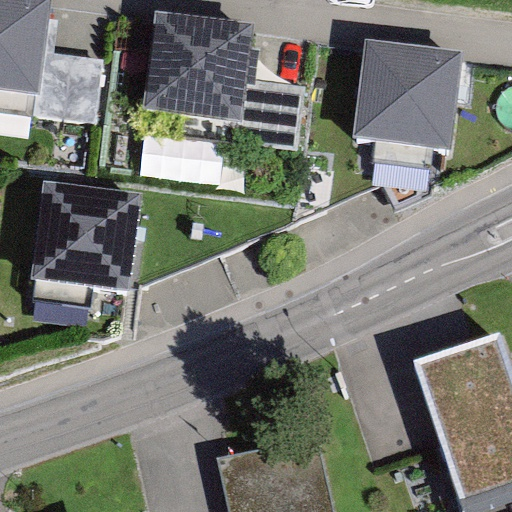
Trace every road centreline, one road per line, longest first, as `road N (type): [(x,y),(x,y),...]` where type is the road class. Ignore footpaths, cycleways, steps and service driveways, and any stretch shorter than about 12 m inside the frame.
road 1 (unclassified): [(0,446),(359,307),(511,229)]
road 2 (residential): [(158,0),(511,47)]
